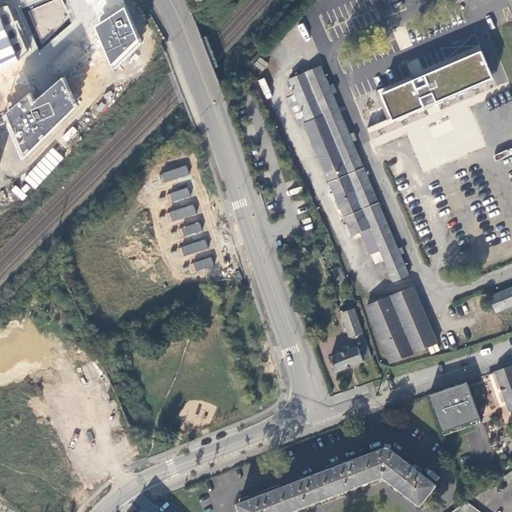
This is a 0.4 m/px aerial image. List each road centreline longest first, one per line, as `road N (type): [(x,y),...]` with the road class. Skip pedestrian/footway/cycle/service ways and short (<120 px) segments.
road 1 (residential): [(313,416),(178,33)]
road 2 (residential): [(135,486),(313,416)]
